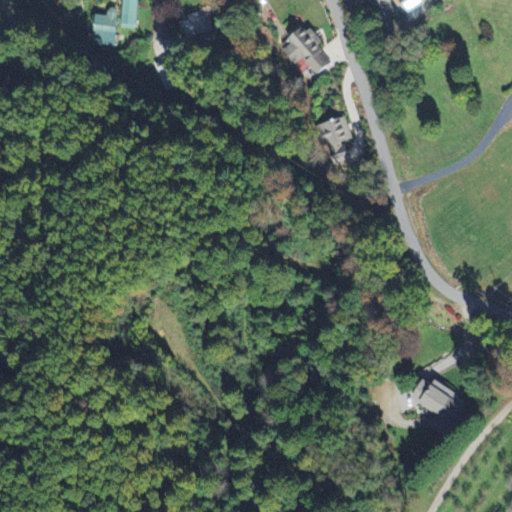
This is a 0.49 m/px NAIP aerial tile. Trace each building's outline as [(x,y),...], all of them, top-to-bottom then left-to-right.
[(140,2),(129,0),(124,0),(120,27),(136,29),(140,2)] [(395,0),(407,17),(430,2),(429,0),(395,0)] [(209,14),(182,20),(186,39),(213,33),(209,14)] [(336,65),(311,29),(285,47),(301,70),(309,64),(318,78),(336,65)] [(472,412),(436,387),(424,404),(460,429),(472,412)]
